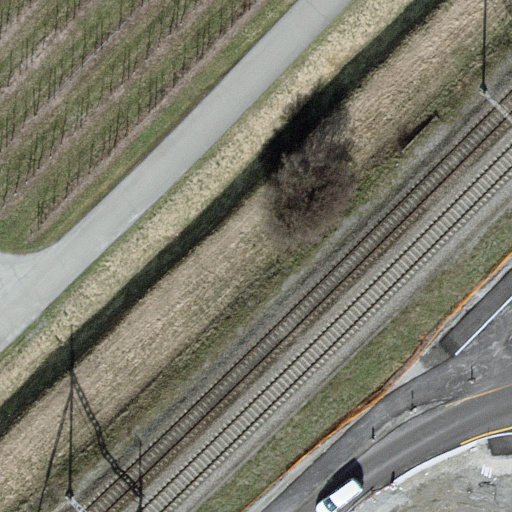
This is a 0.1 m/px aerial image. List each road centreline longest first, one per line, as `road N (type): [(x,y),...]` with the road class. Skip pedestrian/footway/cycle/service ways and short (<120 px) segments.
road 1 (track): [(327,0),(0,326)]
road 2 (tertiary): [(335,511),(482,389)]
